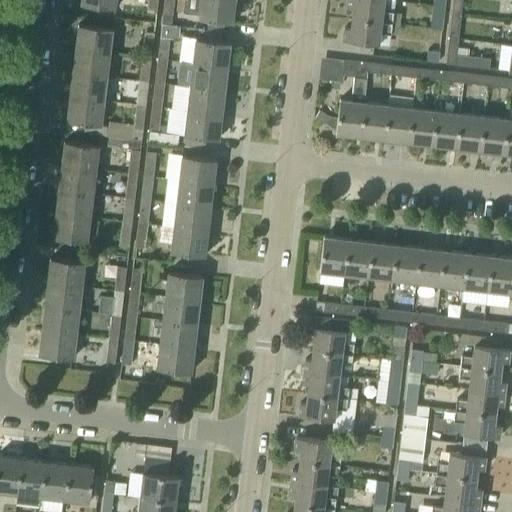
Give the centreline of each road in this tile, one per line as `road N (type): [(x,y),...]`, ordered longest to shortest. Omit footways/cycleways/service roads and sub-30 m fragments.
road 1 (residential): [(0,308),(37,0)]
road 2 (residential): [(255,436),(287,165)]
road 3 (residential): [(255,436),(0,406)]
road 4 (residential): [(287,165),(511,191)]
road 5 (residential): [(287,165),(307,0)]
